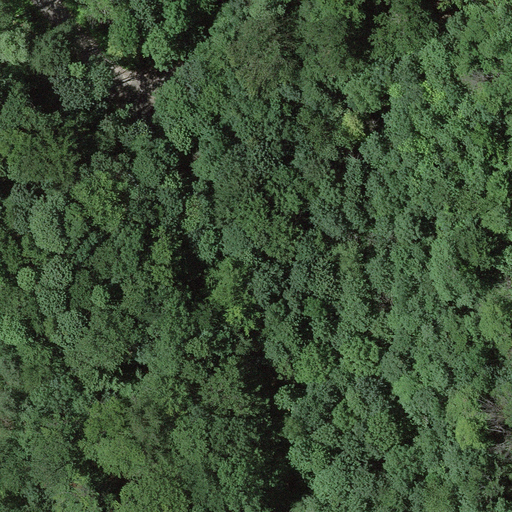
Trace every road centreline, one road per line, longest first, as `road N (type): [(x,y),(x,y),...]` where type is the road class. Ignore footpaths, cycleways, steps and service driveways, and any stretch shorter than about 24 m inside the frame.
road 1 (track): [(162,119),(226,245),(302,511)]
road 2 (track): [(162,119),(93,26),(59,0)]
road 3 (track): [(215,0),(200,61),(162,119)]
